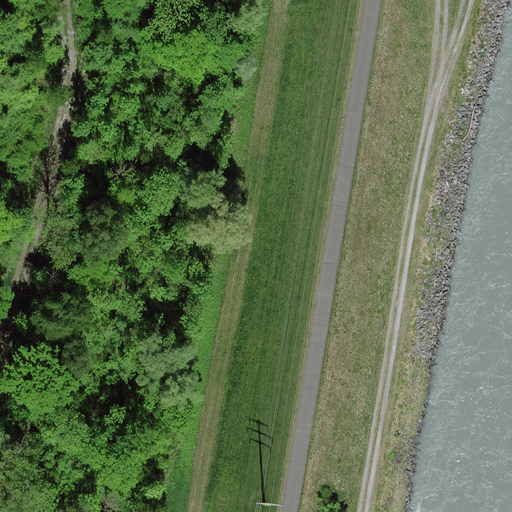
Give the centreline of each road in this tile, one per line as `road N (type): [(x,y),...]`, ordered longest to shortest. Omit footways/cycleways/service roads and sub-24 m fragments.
road 1 (track): [(373,0),(290,511)]
road 2 (track): [(438,78),(360,511)]
road 3 (track): [(440,0),(438,78),(468,0)]
